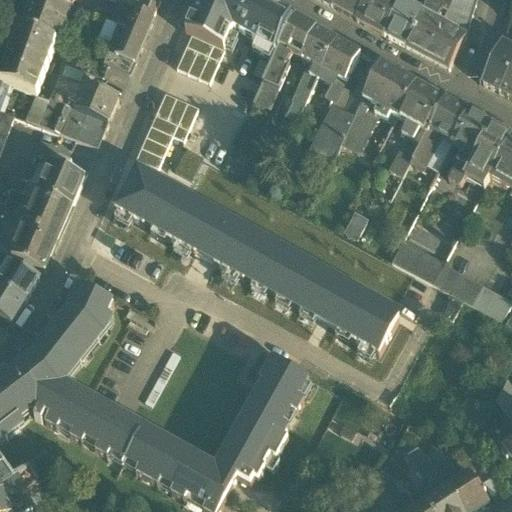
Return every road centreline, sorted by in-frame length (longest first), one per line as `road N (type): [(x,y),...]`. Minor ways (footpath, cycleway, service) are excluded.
road 1 (residential): [(0,357),(36,332),(182,0)]
road 2 (residential): [(463,96),(279,0)]
